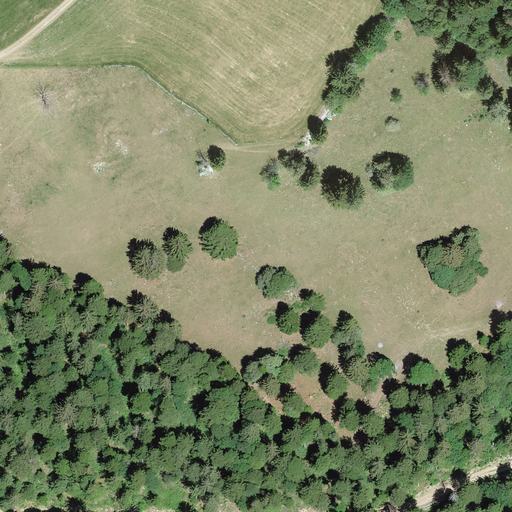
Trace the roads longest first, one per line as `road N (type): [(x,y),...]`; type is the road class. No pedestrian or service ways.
road 1 (track): [(311,511),(350,458),(393,370)]
road 2 (track): [(511,469),(398,511)]
